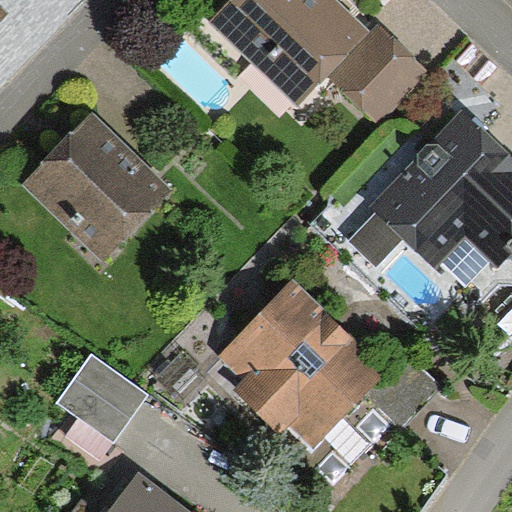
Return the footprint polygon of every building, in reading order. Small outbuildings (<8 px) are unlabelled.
[(234,0),(209,25),(304,114),(334,83),(376,40),(333,0),(234,0)] [(0,27),(9,18),(0,10),(0,27)] [(376,40),(334,83),(378,125),(427,74),(383,32),(376,40)] [(511,157),(462,109),(364,209),(370,216),(344,242),(375,272),(402,243),(433,273),(441,265),(482,305),(502,284),(511,286),(511,157)] [(24,192),(103,271),(173,201),(93,122),(70,145),(24,192)] [(404,431),(442,390),(400,352),(382,372),(292,290),(226,361),(257,390),(242,405),(278,439),(291,425),(319,451),(368,398),(404,431)] [(148,400),(93,360),(59,406),(114,446),(148,400)] [(179,511),(140,484),(119,511),(179,511)]
